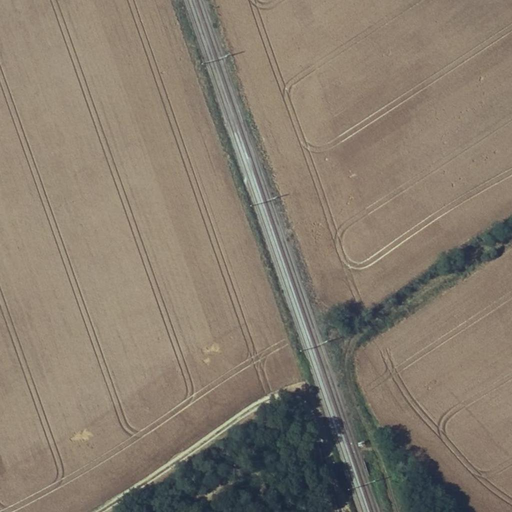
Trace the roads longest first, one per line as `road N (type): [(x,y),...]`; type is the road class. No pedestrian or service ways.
road 1 (track): [(104,511),(287,397),(312,418),(342,511)]
road 2 (track): [(395,511),(347,380),(345,352),(358,329)]
road 3 (track): [(511,233),(358,329)]
